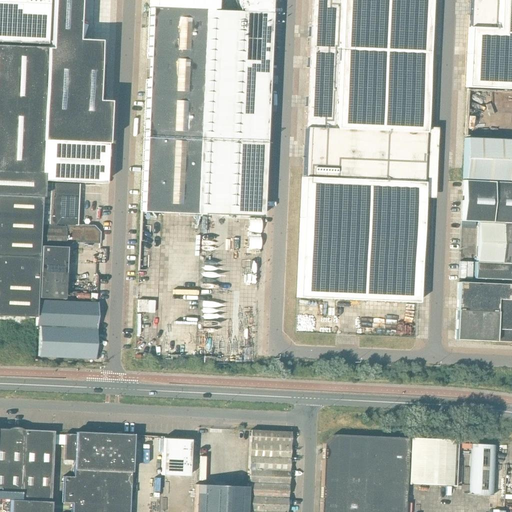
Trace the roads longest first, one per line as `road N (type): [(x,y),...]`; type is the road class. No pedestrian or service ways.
road 1 (unclassified): [(426,359),(268,347),(290,0)]
road 2 (unclassified): [(114,388),(130,0)]
road 3 (unclassified): [(426,359),(448,0)]
road 4 (unclassified): [(0,405),(309,418)]
road 5 (tertiary): [(310,399),(511,413)]
road 6 (tertiary): [(310,399),(114,388)]
